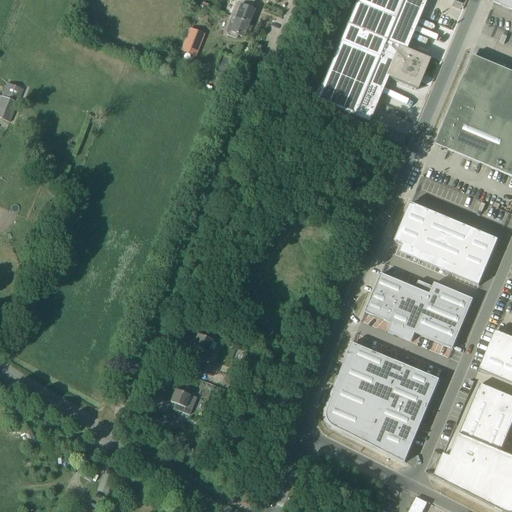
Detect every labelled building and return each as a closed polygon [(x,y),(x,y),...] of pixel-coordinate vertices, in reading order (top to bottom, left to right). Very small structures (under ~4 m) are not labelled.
[(357,0),(347,25),(405,50),(408,44),(426,0),(357,0)] [(511,0),(495,0),(494,3),(511,10),(511,0)] [(254,10),(240,5),(236,3),(231,17),(232,17),(235,19),(249,24),(254,10)] [(227,35),(228,36),(236,39),(237,35),(243,38),(249,24),(235,19),(232,17),(229,23),(226,31),(226,33),(227,35)] [(405,50),(347,25),(315,102),(369,124),(388,78),(412,89),(425,58),(405,50)] [(190,30),(182,51),(196,57),(204,35),(190,30)] [(511,177),(511,72),(473,56),(435,145),(511,177)] [(0,119),(10,124),(18,104),(22,93),(6,87),(0,100),(0,119)] [(66,155),(67,155),(68,156),(69,156),(70,156),(71,155),(72,155),(75,147),(68,144),(65,152),(66,153),(66,155)] [(56,164),(51,174),(61,178),(66,168),(56,164)] [(411,204),(395,243),(463,271),(460,278),(479,287),(498,241),(411,204)] [(415,334),(452,350),(473,300),(435,284),(433,288),(418,282),(415,289),(381,274),(365,313),(391,324),(387,333),(411,343),(415,334)] [(479,371),(511,384),(511,338),(495,331),(479,371)] [(192,347),(197,349),(195,354),(208,360),(212,351),(209,350),(213,341),(197,335),(192,347)] [(404,463),(439,381),(352,344),(328,410),(327,412),(327,415),(327,418),(328,421),(329,423),(331,425),(333,427),(404,463)] [(511,511),(511,457),(501,452),(511,426),(511,398),(481,385),(450,458),(444,455),(434,478),(502,511),(511,511)] [(175,390),(170,402),(175,404),(173,409),(186,415),(189,416),(196,398),(190,396),(175,390)] [(423,511),(427,505),(416,499),(409,511),(423,511)]
